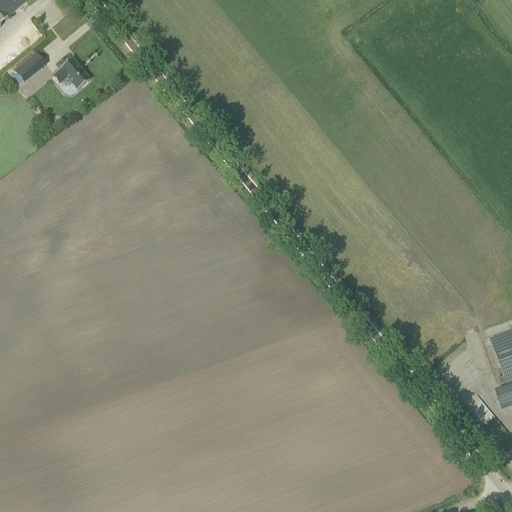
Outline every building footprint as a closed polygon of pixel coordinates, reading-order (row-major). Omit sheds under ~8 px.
[(0,0),(0,23),(26,2),(24,0),(0,0)] [(45,65),(36,55),(25,63),(26,64),(34,74),(39,70),(45,65)] [(89,81),(71,60),(59,70),(60,72),(52,79),(58,86),(66,79),(74,87),(77,91),(89,81)] [(511,333),(490,342),(507,387),(507,388),(511,386),(511,333)] [(507,387),(495,392),(501,410),(511,406),(511,386),(507,388),(507,387)]
